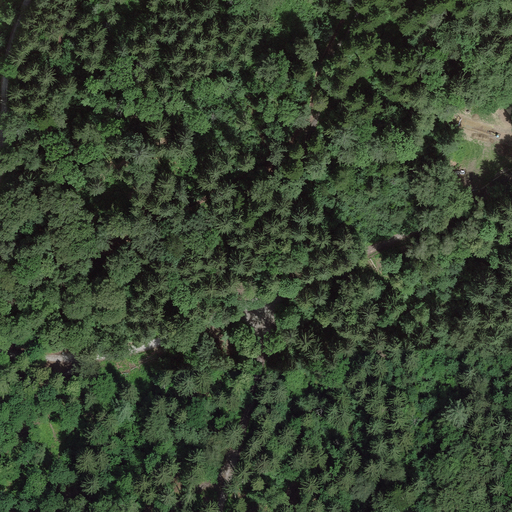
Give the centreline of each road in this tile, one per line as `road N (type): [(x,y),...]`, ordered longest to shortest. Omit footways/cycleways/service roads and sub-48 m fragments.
road 1 (track): [(227,322),(256,285),(419,218),(511,158)]
road 2 (track): [(361,0),(292,210),(281,275)]
road 3 (track): [(0,339),(68,355),(227,322)]
road 4 (track): [(227,322),(247,344),(246,394),(211,511)]
road 5 (track): [(0,137),(4,67),(30,0)]
road 6 (track): [(68,355),(75,375),(69,394),(0,461)]
road 7 (track): [(68,355),(57,290),(35,267),(0,250)]
